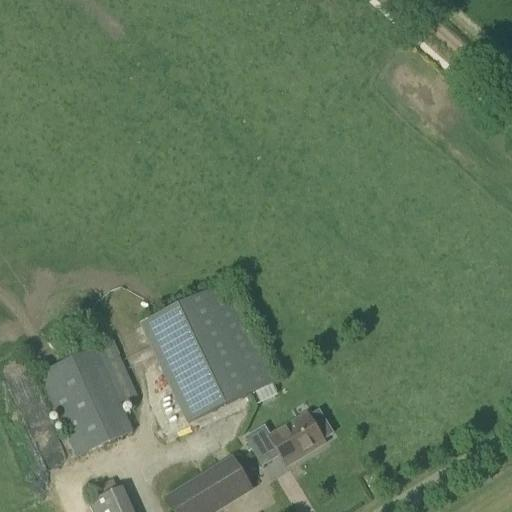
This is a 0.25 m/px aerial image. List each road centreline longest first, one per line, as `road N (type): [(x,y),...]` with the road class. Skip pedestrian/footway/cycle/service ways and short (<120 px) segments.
road 1 (track): [(399,0),(511,100)]
road 2 (unclassified): [(388,511),(511,436)]
